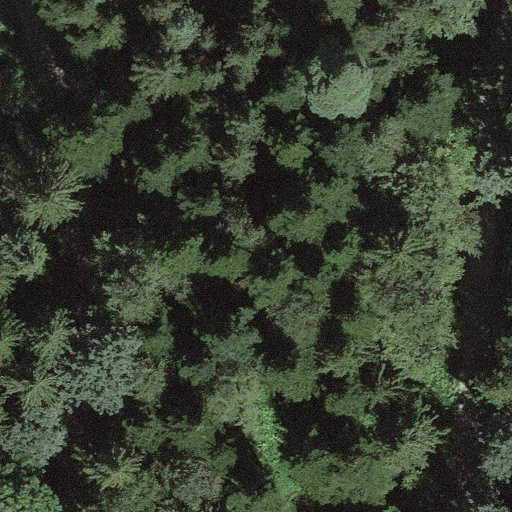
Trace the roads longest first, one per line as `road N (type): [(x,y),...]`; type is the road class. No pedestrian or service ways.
road 1 (track): [(15,0),(64,138),(78,254),(78,387),(55,511)]
road 2 (track): [(442,511),(500,0)]
